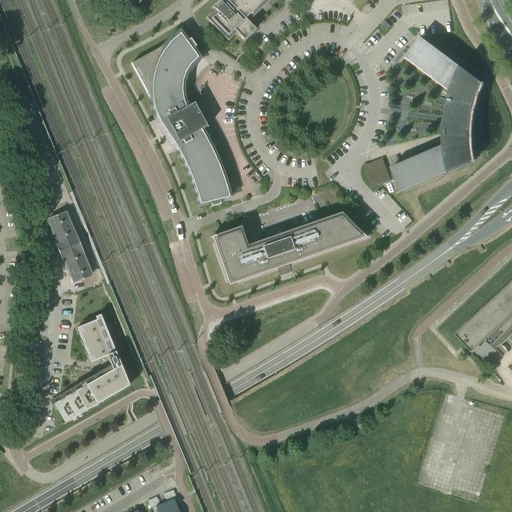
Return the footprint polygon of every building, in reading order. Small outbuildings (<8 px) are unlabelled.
[(224,0),(224,1),(223,0),(219,0),(212,8),(214,11),(206,19),(228,41),(236,33),(244,41),(255,30),(247,22),(270,0),(224,0)] [(385,31),(389,27),(385,23),(381,27),(385,31)] [(220,205),(219,200),(229,198),(223,177),(219,167),(210,148),(201,130),(207,127),(194,103),(186,108),(185,104),(182,98),(182,94),(181,91),(181,87),(182,83),(183,79),(184,76),(185,72),(187,70),(189,67),(191,65),(195,60),(198,58),(191,50),(195,47),(190,39),(186,42),(180,34),(170,42),(131,64),(153,103),(155,113),(160,123),(174,144),(179,153),(188,170),(194,187),(200,205),(210,202),(211,207),(220,205)] [(469,135),(466,136),(466,127),(468,117),(469,108),(472,110),(475,101),(478,92),(481,84),(420,37),(404,58),(452,95),(450,102),(448,109),(447,116),(446,123),(446,130),(446,138),(446,145),(390,168),(401,193),(472,163),(470,153),(469,144),(469,135)] [(254,63),(261,55),(253,48),(246,55),(254,63)] [(363,167),(371,189),(391,182),(382,160),(363,167)] [(62,178),(57,179),(77,228),(82,226),(62,178)] [(247,246),(246,242),(241,227),(227,232),(211,237),(212,240),(228,286),(366,238),(355,227),(352,228),(349,225),(352,224),(341,213),(328,218),(247,246)] [(74,235),(65,214),(54,219),(48,221),(57,242),(56,243),(60,252),(63,262),(65,261),(73,282),(90,275),(82,254),(74,235)] [(511,283),(455,335),(472,354),(480,347),(478,345),(484,340),(486,343),(488,341),(493,347),(511,326),(511,283)] [(101,319),(77,329),(90,363),(102,359),(109,372),(54,404),(65,423),(128,386),(101,319)] [(164,494),(167,501),(176,498),(173,490),(164,494)] [(147,501),(150,508),(159,505),(156,497),(147,501)] [(173,500),(155,507),(156,508),(158,511),(166,511),(177,508),(176,507),(175,505),(174,505),(174,504),(173,503),(173,500)]
